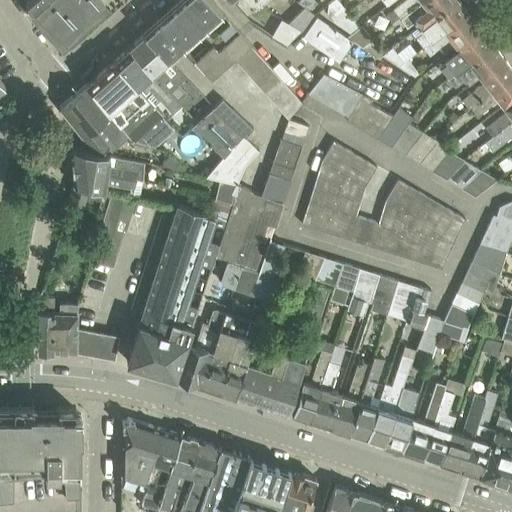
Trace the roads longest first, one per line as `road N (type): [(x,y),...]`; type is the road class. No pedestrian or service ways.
road 1 (tertiary): [(99,382),(511,504)]
road 2 (residential): [(99,382),(96,511)]
road 3 (residential): [(57,80),(148,0)]
